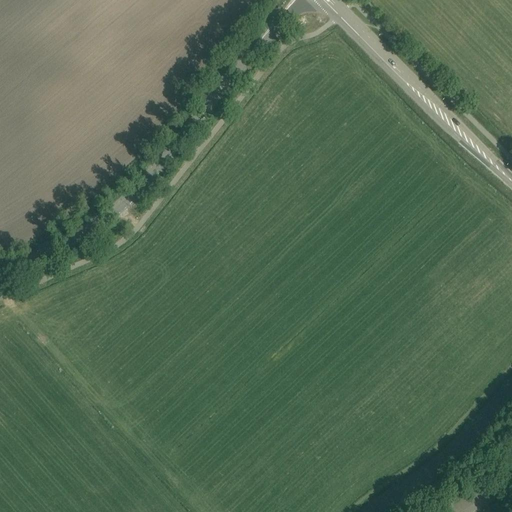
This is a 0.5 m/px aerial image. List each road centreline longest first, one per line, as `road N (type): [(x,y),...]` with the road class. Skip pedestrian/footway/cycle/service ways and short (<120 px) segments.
road 1 (tertiary): [(0,274),(79,234),(131,195),(295,0)]
road 2 (tertiary): [(511,182),(329,0)]
